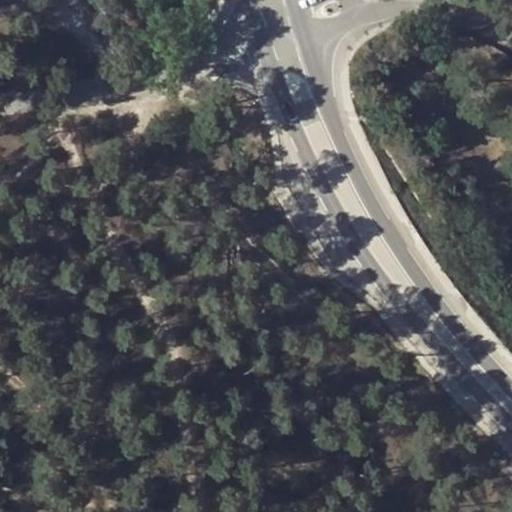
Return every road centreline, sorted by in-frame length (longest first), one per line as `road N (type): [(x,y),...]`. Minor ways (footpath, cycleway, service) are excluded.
road 1 (primary): [(265,57),(319,181),(371,265),(511,424)]
road 2 (primary): [(511,386),(443,308),(372,205),(307,40)]
road 3 (unclassified): [(191,67),(0,103)]
